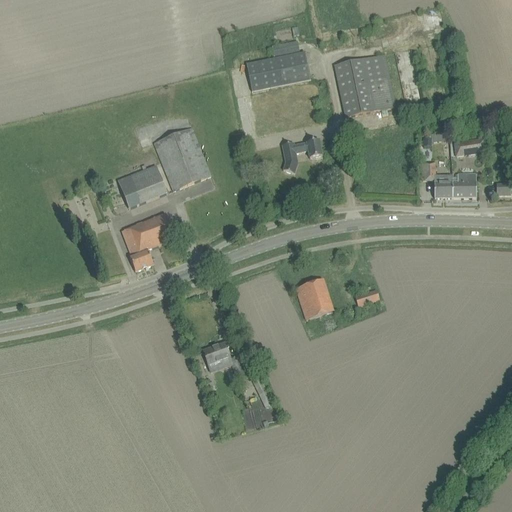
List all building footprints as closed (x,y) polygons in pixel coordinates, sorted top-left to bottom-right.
[(275,59),(246,65),(252,94),(311,82),(305,53),(300,54),(298,42),(272,47),(275,59)] [(396,109),(385,56),(335,67),(346,120),(381,112),(387,111),(396,109)] [(419,98),(418,68),(402,68),(403,98),(419,98)] [(173,193),(211,177),(192,130),(154,145),(173,193)] [(486,154),(484,139),(454,143),(456,158),(486,154)] [(431,141),(424,141),(424,149),(432,149),(432,144),(432,141),(431,141)] [(321,148),(319,142),(295,147),(295,145),(282,147),(286,164),(283,172),(295,176),(298,165),(296,155),(309,153),(310,160),(323,158),(321,148)] [(435,164),(422,164),(422,173),(423,183),(435,182),(435,184),(435,185),(435,201),(453,200),(453,184),(452,184),(452,177),(435,178),(435,172),(435,164)] [(129,211),(167,196),(156,167),(147,171),(145,166),(142,168),(143,172),(118,182),(129,211)] [(458,184),(453,184),(453,200),(477,200),(477,176),(458,176),(458,184)] [(511,197),(511,185),(497,185),(497,197),(511,197)] [(131,258),(130,258),(136,274),(154,267),(148,252),(176,241),(166,216),(122,233),(131,258)] [(315,285),(296,291),(306,323),(325,317),(315,285)] [(377,292),(355,298),(358,309),(380,302),(377,292)] [(226,345),(204,353),(206,359),(205,359),(206,361),(206,363),(207,363),(209,369),(223,364),(225,369),(233,367),(237,380),(245,377),(242,368),(239,359),(231,361),(226,345)] [(253,364),(247,367),(253,378),(254,377),(258,375),(253,364)] [(253,378),(251,378),(259,396),(266,410),(274,405),(267,391),(259,375),(258,375),(254,377),(253,378)] [(211,384),(203,387),(206,395),(214,392),(211,384)]
